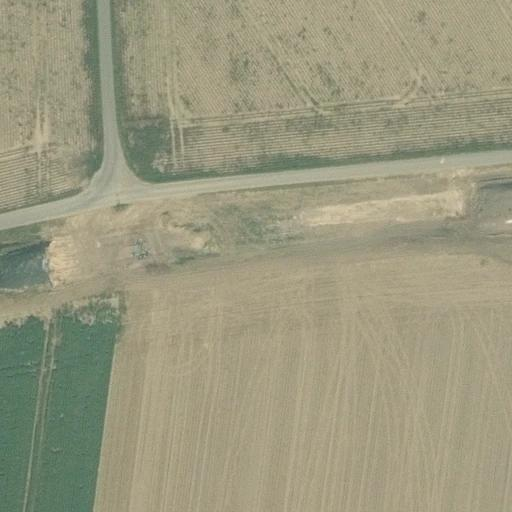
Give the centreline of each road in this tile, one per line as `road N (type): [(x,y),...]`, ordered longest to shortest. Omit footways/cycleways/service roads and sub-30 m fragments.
road 1 (unclassified): [(105,202),(511,153)]
road 2 (unclassified): [(98,0),(105,202)]
